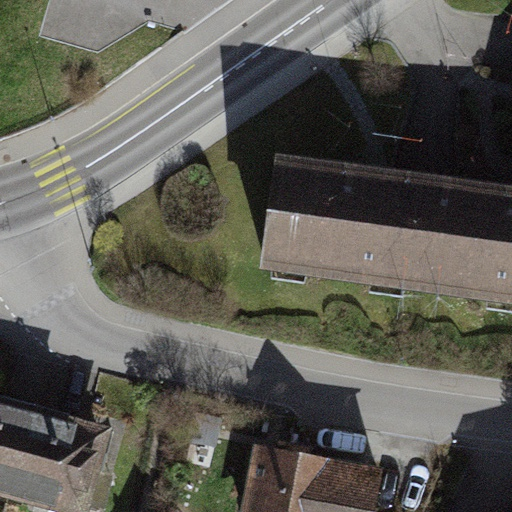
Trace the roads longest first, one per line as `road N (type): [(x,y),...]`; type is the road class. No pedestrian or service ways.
road 1 (residential): [(511,423),(75,344),(19,253),(4,206)]
road 2 (secondary): [(338,0),(122,148),(4,206)]
